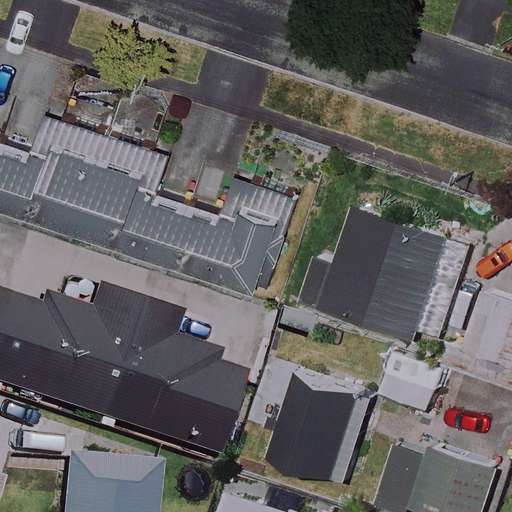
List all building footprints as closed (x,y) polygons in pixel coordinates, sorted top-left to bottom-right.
[(0,190),(272,281),(302,193),(50,109),(39,141),(0,127),(0,190)] [(477,243),(360,205),(345,252),(327,246),(309,300),(443,344),(477,243)] [(0,382),(217,456),(249,362),(170,335),(178,312),(99,285),(91,309),(44,293),(40,304),(0,290),(0,382)] [(458,340),(449,364),(511,386),(511,300),(497,295),(478,347),(458,340)] [(378,396),(305,371),(277,454),(349,479),(378,396)] [(492,511),(508,470),(434,441),(409,507),(421,511),(492,511)] [(159,511),(164,462),(70,453),(63,511),(159,511)] [(0,505),(8,481),(0,478),(0,505)] [(306,511),(235,488),(227,511),(306,511)]
